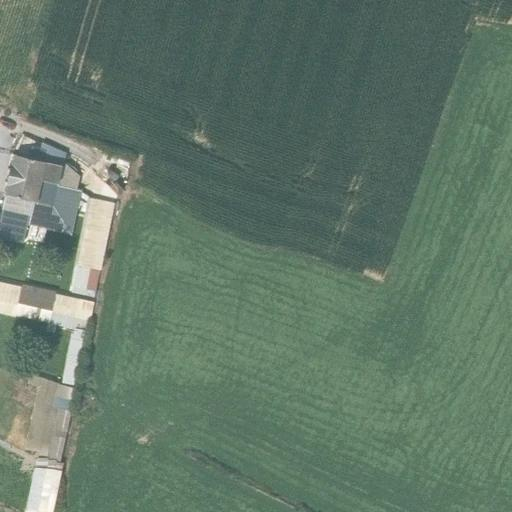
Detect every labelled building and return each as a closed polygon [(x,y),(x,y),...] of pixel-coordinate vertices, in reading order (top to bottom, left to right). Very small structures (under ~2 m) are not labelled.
[(37,198),(4,190),(1,206),(0,212),(0,232),(23,238),(27,223),(28,219),(66,227),(67,224),(70,225),(79,186),(76,185),(59,180),(63,162),(31,148),(29,154),(46,158),(37,198)] [(46,158),(29,154),(13,150),(4,190),(37,198),(46,158)] [(74,261),(70,282),(95,287),(99,266),(100,266),(114,199),(87,194),(74,261)] [(0,277),(0,309),(87,328),(94,298),(0,277)] [(71,330),(61,379),(73,381),(83,333),(71,330)] [(54,391),(71,396),(75,384),(58,379),(54,391)] [(71,396),(54,391),(53,402),(34,399),(25,445),(39,447),(36,455),(46,457),(57,403),(71,406),(71,396)] [(33,467),(61,472),(62,465),(59,465),(71,406),(57,403),(46,457),(36,455),(33,467)] [(52,511),(61,472),(33,467),(24,511),(52,511)]
